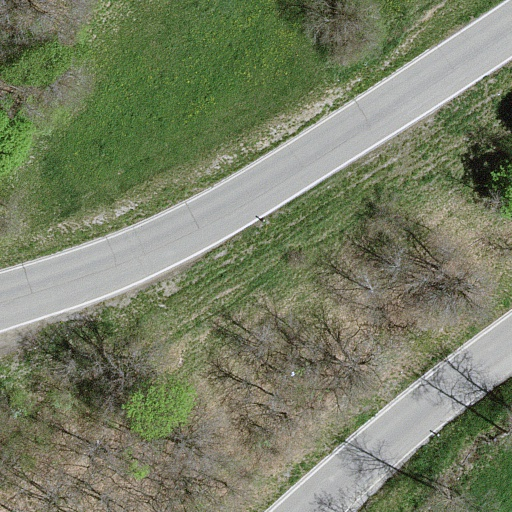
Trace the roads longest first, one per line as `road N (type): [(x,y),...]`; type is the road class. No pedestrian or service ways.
road 1 (tertiary): [(0,302),(176,236),(511,28)]
road 2 (tertiary): [(511,348),(310,511)]
